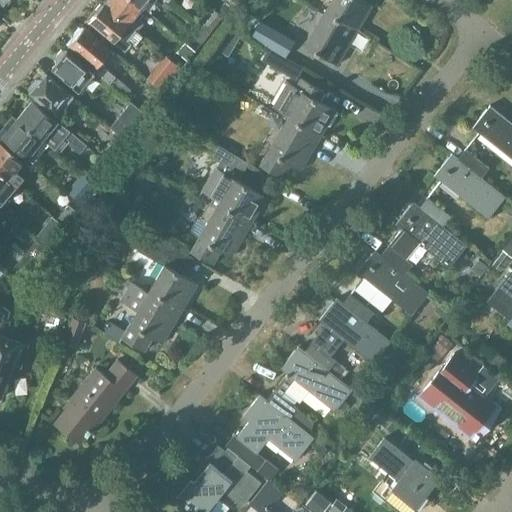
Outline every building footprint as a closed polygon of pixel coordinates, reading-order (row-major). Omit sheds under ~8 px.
[(108,0),(105,4),(129,25),(134,29),(135,29),(137,30),(143,24),(138,20),(143,15),(140,13),(143,9),(131,0),(108,0)] [(131,0),(143,9),(150,0),(151,0),(154,2),(155,0),(131,0)] [(332,0),(326,11),(356,29),(357,28),(362,20),(363,21),(364,20),(363,19),(371,6),(372,6),(372,5),(363,0),(334,0),(334,1),(332,0)] [(129,25),(105,4),(103,6),(100,6),(96,11),(97,14),(90,22),(117,45),(123,38),(126,40),(134,29),(129,25)] [(305,45),(304,46),(337,65),(338,64),(337,64),(345,50),(346,51),(346,50),(345,49),(356,29),(326,11),(324,14),(323,15),(306,45),(305,45)] [(207,19),(200,29),(207,35),(215,25),(207,19)] [(260,21),(251,37),(286,57),(295,42),(260,21)] [(84,27),(82,29),(79,29),(73,35),(74,40),(69,46),(95,68),(93,71),(94,72),(118,91),(123,85),(106,70),(102,61),(111,50),(84,27)] [(227,28),(224,34),(236,41),(240,35),(227,28)] [(200,29),(193,38),(201,44),(207,35),(200,29)] [(181,67),(192,53),(182,45),(171,60),(181,67)] [(68,50),(62,49),(57,55),(58,62),(53,68),(79,90),(94,72),(93,71),(68,50)] [(263,60),(296,80),(303,69),(270,49),(263,60)] [(181,67),(171,60),(153,83),(163,91),(181,67)] [(35,80),(28,88),(30,93),(30,94),(58,116),(67,105),(74,97),(47,75),(42,81),(35,80)] [(296,87),(281,113),(289,117),(320,134),(325,125),(327,126),(327,125),(335,111),(335,112),(336,111),(318,100),(322,92),(324,93),(324,92),(302,78),(296,87)] [(58,121),(32,100),(17,119),(43,140),(58,121)] [(147,115),(130,101),(110,128),(127,141),(147,115)] [(472,128),(511,159),(511,123),(490,106),(472,128)] [(4,127),(8,130),(2,137),(27,159),(43,140),(17,119),(13,116),(4,127)] [(289,117),(261,166),(282,178),(283,177),(290,164),(301,171),(301,170),(301,169),(309,156),(310,155),(308,154),(319,135),(320,134),(289,117)] [(0,172),(11,182),(16,186),(32,167),(23,160),(0,141),(0,172)] [(215,167),(200,191),(213,198),(209,204),(217,209),(220,203),(252,222),(266,197),(234,178),(245,161),(217,145),(211,156),(219,161),(216,167),(215,167)] [(466,150),(458,159),(482,178),(489,169),(466,150)] [(458,159),(452,154),(434,176),(488,219),(506,197),(482,178),(458,159)] [(59,176),(60,175),(47,165),(40,174),(59,189),(65,181),(59,176)] [(0,204),(4,207),(9,201),(6,198),(10,193),(16,187),(16,186),(11,182),(0,172),(0,204)] [(451,217),(427,198),(420,207),(444,226),(451,217)] [(420,243),(449,266),(450,267),(467,245),(444,226),(420,207),(414,202),(396,224),(402,229),(389,246),(381,255),(405,274),(413,265),(406,260),(420,243)] [(200,239),(191,253),(212,265),(221,251),(232,257),(252,222),(220,203),(217,209),(200,239)] [(150,232),(140,249),(166,265),(152,290),(184,309),(198,284),(183,275),(193,258),(150,232)] [(46,233),(42,238),(49,244),(54,239),(46,233)] [(37,240),(23,256),(36,266),(49,250),(37,240)] [(405,274),(381,255),(375,250),(358,272),(412,315),(429,293),(405,274)] [(23,256),(9,272),(22,283),(36,266),(23,256)] [(511,273),(490,302),(509,317),(511,314),(511,273)] [(127,288),(120,300),(139,312),(131,325),(123,338),(144,352),(152,338),(163,344),(184,309),(152,290),(150,292),(126,279),(122,285),(127,288)] [(351,294),(343,303),(367,322),(374,313),(351,294)] [(391,341),(367,322),(343,303),(337,298),(320,320),(321,321),(322,319),(327,324),(326,325),(312,342),(330,356),(343,339),(344,339),(370,360),(374,363),(391,341)] [(0,396),(1,397),(12,365),(20,367),(28,345),(4,336),(13,310),(0,299),(0,396)] [(86,323),(73,318),(64,342),(76,347),(86,323)] [(312,343),(305,352),(338,378),(346,369),(330,356),(312,342),(312,343)] [(338,378),(305,352),(299,347),(281,369),(287,374),(267,400),(290,419),(298,409),(293,405),(306,388),(335,411),(353,390),(338,378)] [(497,405),(469,383),(477,373),(454,354),(445,364),(419,396),(471,437),(497,405)] [(75,398),(54,424),(80,444),(100,418),(102,420),(138,376),(118,360),(106,375),(96,367),(73,397),(75,398)] [(290,419),(267,400),(260,395),(243,417),(249,422),(228,448),(248,463),(270,480),(278,470),(255,453),(268,437),(297,460),(314,438),(290,419)] [(373,492),(397,511),(408,511),(422,495),(424,497),(439,478),(415,459),(413,461),(384,438),(368,458),(397,481),(391,488),(382,480),(373,492)] [(248,463),(228,448),(226,452),(218,446),(206,461),(210,464),(195,482),(191,479),(177,497),(186,505),(185,505),(190,509),(190,508),(195,511),(199,506),(205,511),(206,508),(205,507),(220,489),(239,504),(258,480),(244,469),(248,463)] [(250,504),(259,511),(263,506),(269,510),(283,493),(268,481),(250,504)] [(316,491),(306,503),(316,511),(324,511),(331,503),(316,491)]
